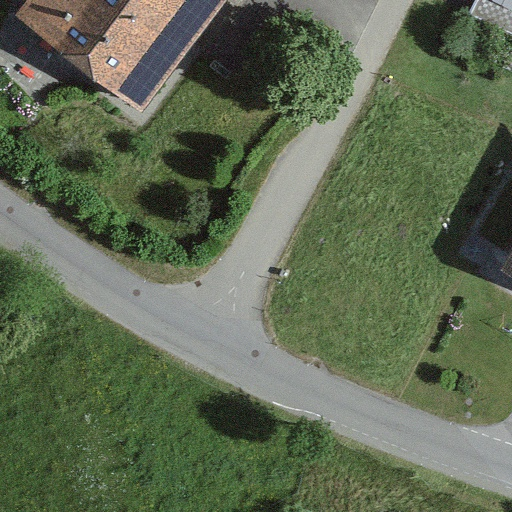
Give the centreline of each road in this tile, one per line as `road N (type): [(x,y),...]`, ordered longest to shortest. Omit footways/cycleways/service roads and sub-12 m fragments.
road 1 (residential): [(206,339),(388,0)]
road 2 (residential): [(206,339),(289,381),(511,465)]
road 3 (residential): [(0,209),(206,339)]
